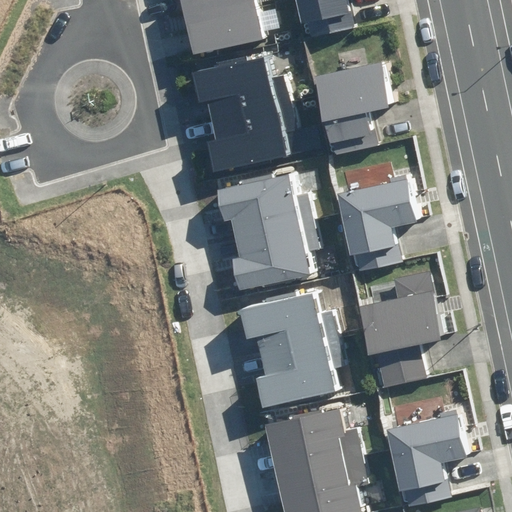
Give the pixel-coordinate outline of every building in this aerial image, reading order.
[(271,0),(181,0),(188,30),(184,30),(189,51),(192,50),(194,60),(281,41),(271,0)] [(302,0),(307,22),(313,20),(317,37),(360,27),(354,0),(302,0)] [(207,141),(214,172),(287,156),(264,57),(192,74),(199,103),(209,101),(218,139),(207,141)] [(388,59),(321,73),(330,119),(333,118),(337,141),(341,140),(344,154),(386,145),(379,109),(398,105),(388,59)] [(240,244),(228,246),(239,296),(265,290),(266,296),(333,282),(327,253),(339,250),(323,181),(312,183),(306,158),(214,178),(226,230),(236,228),(240,244)] [(405,243),(401,225),(425,220),(416,175),(346,190),(360,252),(405,243)] [(441,287),(369,302),(375,352),(450,336),(441,287)] [(328,291),(255,303),(259,329),(270,327),(278,380),(273,381),(276,400),(343,389),(339,364),(353,362),(345,308),(332,310),(328,291)] [(352,400),(260,418),(278,511),(368,511),(358,459),(378,456),(369,408),(354,411),(352,400)] [(462,411),(390,425),(403,489),(449,480),(445,460),(471,455),(462,411)]
